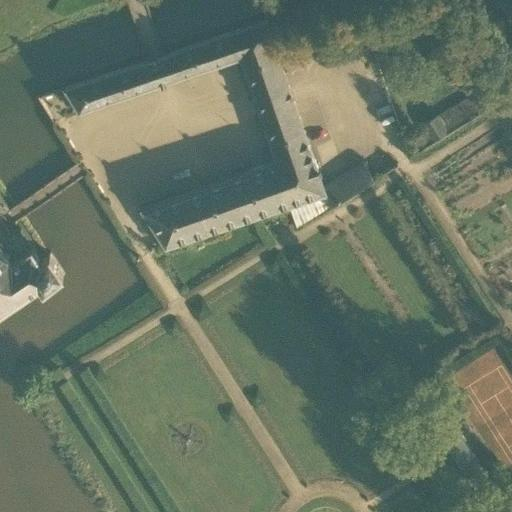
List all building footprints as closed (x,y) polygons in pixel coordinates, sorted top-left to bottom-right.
[(79,109),(158,84),(163,82),(171,79),(240,55),(257,104),(278,164),(210,187),(223,228),(326,193),(330,207),(374,179),(363,162),(324,186),(292,93),(267,20),(169,53),(164,55),(155,58),(147,61),(65,88),(79,109)] [(349,28),(358,56),(370,52),(360,24),(349,28)] [(422,124),(433,141),(511,94),(501,77),(422,124)] [(165,247),(223,228),(210,187),(142,210),(165,247)] [(0,310),(38,285),(42,291),(65,277),(51,254),(42,260),(32,245),(12,258),(0,240),(0,310)] [(459,479),(482,464),(452,419),(429,434),(459,479)]
